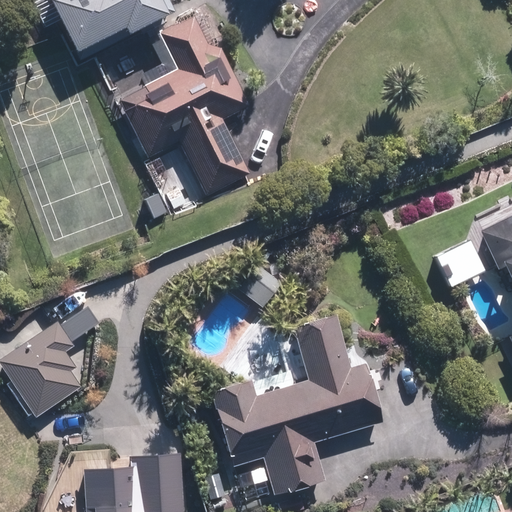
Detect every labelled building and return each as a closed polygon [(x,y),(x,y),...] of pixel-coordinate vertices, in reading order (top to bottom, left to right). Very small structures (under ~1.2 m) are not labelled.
[(186,0),(51,0),(80,61),(192,10),(186,0)] [(250,110),(203,17),(156,41),(169,65),(113,93),(147,160),(179,144),(207,199),(253,176),(225,122),(250,110)] [(511,215),(478,230),(495,268),(504,264),(511,281),(511,331),(508,333),(511,341),(511,215)] [(253,263),(236,286),(264,307),(281,283),(253,263)] [(101,331),(84,306),(47,330),(16,351),(0,361),(0,376),(29,421),(86,384),(66,354),(101,331)] [(249,376),(214,386),(236,464),(265,456),(276,492),(326,478),(316,443),(383,424),(365,360),(352,364),(336,309),(292,322),(309,380),(255,395),(249,376)] [(5,333),(16,351),(47,330),(36,312),(5,333)] [(82,511),(182,511),(182,502),(140,502),(140,466),(82,467),(82,511)]
